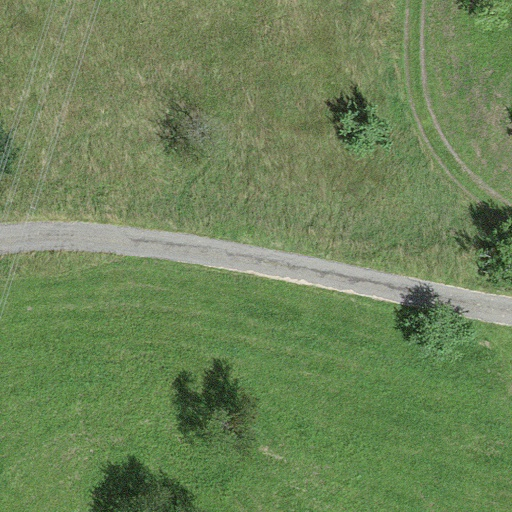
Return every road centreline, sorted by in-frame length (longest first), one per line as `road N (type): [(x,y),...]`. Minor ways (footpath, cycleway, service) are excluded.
road 1 (track): [(0,240),(123,239),(511,311)]
road 2 (track): [(511,210),(461,171),(421,106),(417,0)]
